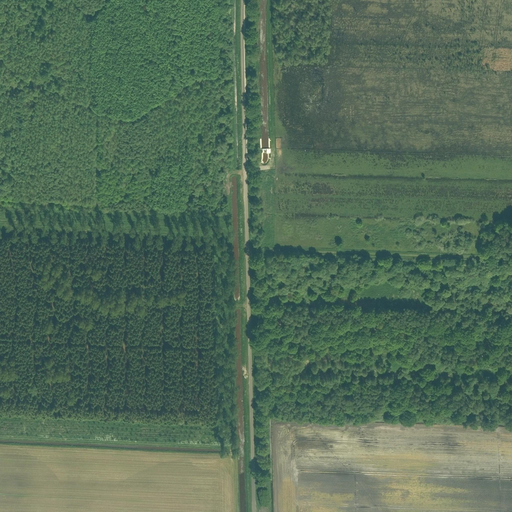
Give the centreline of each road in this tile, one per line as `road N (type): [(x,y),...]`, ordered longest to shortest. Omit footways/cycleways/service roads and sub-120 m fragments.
road 1 (unclassified): [(253,511),(242,0)]
road 2 (track): [(247,249),(511,257)]
